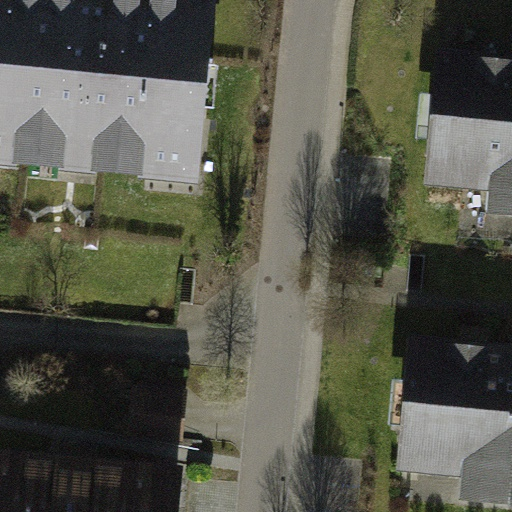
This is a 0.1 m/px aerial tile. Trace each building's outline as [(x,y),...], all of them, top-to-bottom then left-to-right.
[(214,0),(0,0),(0,166),(197,184),(214,0)] [(511,56),(438,49),(425,186),(489,192),(487,215),(511,217),(511,56)] [(511,343),(411,333),(397,472),(461,478),(459,501),(511,506),(511,343)] [(191,435),(199,390),(151,381),(143,426),(191,435)] [(176,511),(181,466),(0,449),(0,511),(176,511)]
